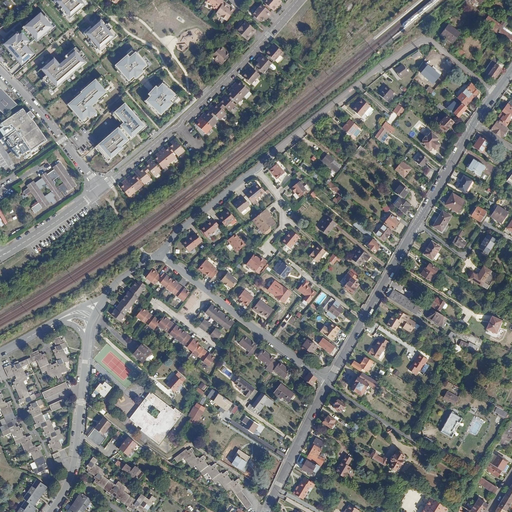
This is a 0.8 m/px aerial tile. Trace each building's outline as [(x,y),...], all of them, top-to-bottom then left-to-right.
[(81,0),(57,0),(70,15),(84,3),(81,0)] [(207,0),(207,2),(214,7),(217,9),(220,5),(223,1),(223,0),(207,0)] [(267,0),(263,4),(272,12),(272,11),(274,11),(276,9),(276,7),(277,6),(278,5),(279,6),(281,3),(278,0),(267,0)] [(221,6),(216,13),(227,21),(234,11),(234,8),(231,7),(230,8),(223,3),(221,6)] [(261,6),(252,16),(260,23),(261,23),(263,21),(263,19),(265,17),(268,19),(272,15),(261,6)] [(40,13),(25,26),(37,40),(52,27),(40,13)] [(485,21),(494,27),(492,29),(498,33),(498,32),(501,29),(502,26),(506,21),(504,19),(500,24),(488,16),(485,21)] [(101,21),(87,33),(100,48),(114,36),(101,21)] [(237,31),(246,40),(248,40),(250,38),(249,36),(254,30),(245,22),(237,31)] [(440,36),(451,44),(458,35),(451,29),(452,27),(448,25),(440,36)] [(501,29),(511,36),(511,32),(502,26),(501,29)] [(498,32),(511,41),(511,36),(501,29),(498,32)] [(17,35),(16,34),(4,44),(22,64),(33,54),(25,45),(29,41),(21,32),(17,35)] [(268,51),(268,52),(267,53),(276,60),(281,53),(284,50),(275,42),(272,46),(273,46),(271,49),(269,49),(268,51)] [(217,51),(212,57),(221,66),(229,58),(223,52),(224,50),(222,48),(221,48),(218,52),(217,51)] [(459,49),(455,54),(461,59),(465,53),(459,49)] [(76,50),(59,64),(55,58),(42,69),(57,86),(86,62),(76,50)] [(134,50),(115,66),(128,81),(134,75),(136,78),(143,72),(142,69),(147,65),(134,50)] [(257,61),(265,68),(261,74),(263,75),(269,68),(273,71),(274,71),(276,69),(276,67),(272,64),(262,55),(257,61)] [(494,59),(484,72),(488,75),(491,71),(488,70),(492,63),(496,66),(497,64),(500,66),(500,67),(500,68),(501,69),(503,65),(494,59)] [(257,65),(255,67),(255,69),(261,74),(265,68),(257,61),(256,62),(258,64),(258,65),(257,65)] [(396,69),(400,76),(403,74),(403,73),(408,70),(404,63),(396,69)] [(491,71),(488,75),(494,79),(501,69),(500,68),(500,67),(500,66),(497,64),(496,66),(492,63),(488,70),(491,71)] [(421,73),(433,83),(438,78),(435,75),(436,73),(428,65),(421,73)] [(243,76),(242,77),(242,78),(250,85),(256,79),(259,75),(250,67),(247,70),(248,71),(245,74),(244,74),(243,76)] [(383,76),(392,82),(395,78),(385,72),(383,76)] [(107,92),(96,79),(68,104),(85,123),(97,112),(91,106),(107,92)] [(0,113),(3,116),(15,105),(2,90),(4,88),(0,82),(0,113)] [(237,84),(236,86),(234,84),(232,86),(243,96),(247,92),(241,86),(242,85),(239,82),(237,84)] [(151,96),(146,101),(161,116),(178,97),(163,83),(159,88),(156,86),(149,94),(151,96)] [(464,95),(460,100),(466,106),(478,92),(475,88),(476,87),(471,83),(462,93),(464,95)] [(227,95),(231,98),(236,103),(242,96),(231,86),(228,89),(230,91),(229,93),(227,95)] [(231,86),(242,96),(243,96),(232,86),(231,86)] [(386,86),(379,94),(386,100),(389,97),(392,93),(393,92),(386,86)] [(389,97),(395,102),(398,98),(392,93),(389,97)] [(220,102),(224,106),(229,110),(235,104),(230,100),(226,96),(224,94),(221,97),(223,99),(222,100),(220,102)] [(352,108),(352,110),(360,116),(369,106),(361,99),(355,105),(353,105),(352,108)] [(436,107),(440,111),(442,108),(450,115),(451,113),(447,110),(439,103),(436,107)] [(125,104),(115,112),(124,123),(121,126),(131,138),(144,126),(125,104)] [(401,107),(398,104),(393,111),(392,111),(396,114),(401,107)] [(447,110),(451,113),(453,114),(454,113),(458,117),(466,108),(462,104),(458,109),(455,107),(453,110),(450,107),(447,110)] [(208,109),(219,119),(225,113),(220,109),(217,106),(216,105),(214,107),(213,108),(211,106),(208,109)] [(204,113),(207,115),(208,113),(210,111),(208,109),(207,107),(199,115),(201,117),(203,114),(204,113)] [(501,119),(499,122),(506,127),(510,120),(511,118),(510,117),(511,114),(511,111),(505,107),(502,111),(503,112),(499,118),(501,119)] [(22,109),(1,123),(3,127),(7,127),(11,125),(13,128),(14,128),(2,137),(9,148),(11,147),(13,150),(11,151),(13,154),(19,150),(22,154),(29,149),(30,151),(46,141),(34,122),(32,119),(35,116),(30,111),(27,114),(22,109)] [(201,117),(211,127),(217,121),(212,117),(208,113),(207,115),(205,116),(203,114),(201,117)] [(434,121),(438,125),(446,131),(453,122),(446,116),(442,121),(437,117),(434,121)] [(197,125),(206,134),(211,127),(201,117),(198,120),(200,122),(199,123),(197,125)] [(342,128),(351,135),(357,127),(349,120),(342,128)] [(497,120),(490,130),(501,138),(507,128),(506,127),(499,122),(497,120)] [(385,122),(374,136),(381,142),(382,140),(382,139),(379,137),(384,130),(386,131),(387,130),(390,133),(393,129),(385,122)] [(129,140),(118,127),(96,146),(109,161),(124,149),(122,147),(129,140)] [(426,136),(429,130),(423,127),(421,133),(426,136)] [(423,141),(423,142),(422,144),(426,146),(425,147),(430,151),(433,148),(436,150),(438,146),(436,144),(438,142),(439,140),(439,138),(431,132),(427,137),(425,137),(423,141)] [(474,146),(483,153),(489,143),(482,138),(480,137),(474,146)] [(173,151),(178,156),(184,150),(175,139),(172,142),(173,144),(172,145),(170,147),(173,151)] [(160,151),(169,163),(176,157),(172,152),(168,148),(166,150),(165,151),(163,149),(160,151)] [(155,159),(163,168),(169,163),(160,151),(157,154),(159,156),(157,157),(155,159)] [(321,160),(336,172),(339,168),(338,167),(340,165),(326,154),(321,160)] [(415,161),(422,168),(428,160),(421,154),(415,161)] [(147,166),(150,170),(155,176),(161,171),(161,170),(151,159),(148,162),(149,164),(148,165),(147,166)] [(468,169),(478,175),(484,166),(474,160),(468,169)] [(277,161),(269,168),(277,177),(284,170),(277,161)] [(44,181),(42,179),(35,183),(34,181),(27,186),(28,188),(21,193),(24,197),(26,196),(29,194),(30,195),(36,203),(37,205),(31,209),(29,210),(33,215),(52,202),(54,204),(57,202),(54,198),(55,196),(58,201),(63,197),(61,193),(63,192),(66,196),(69,193),(68,191),(77,184),(61,162),(53,168),(54,170),(47,175),(49,177),(44,181)] [(402,162),(396,170),(404,177),(411,169),(402,162)] [(135,173),(144,184),(151,179),(146,174),(143,170),(140,172),(139,172),(137,171),(135,173)] [(46,172),(41,176),(42,179),(44,181),(49,177),(47,175),(46,172)] [(464,176),(457,188),(465,193),(472,181),(464,176)] [(121,188),(129,197),(142,186),(138,181),(134,177),(132,179),(131,180),(129,178),(123,183),(125,185),(124,186),(121,188)] [(329,188),(339,196),(337,199),(335,198),(333,200),(337,204),(345,194),(331,182),(328,180),(325,183),(329,187),(329,188)] [(297,181),(289,188),(292,191),(293,190),(294,191),(298,196),(305,190),(297,181)] [(244,193),(251,202),(254,199),(263,191),(257,183),(253,186),(253,187),(251,189),(250,188),(244,193)] [(400,184),(394,192),(401,198),(402,199),(409,191),(400,184)] [(453,194),(446,205),(458,213),(465,202),(453,194)] [(395,205),(405,213),(410,205),(402,199),(401,198),(395,205)] [(235,207),(241,215),(251,207),(245,199),(242,201),(241,201),(235,207)] [(478,207),(472,216),(480,221),(486,212),(478,207)] [(497,207),(491,217),(501,223),(508,213),(497,207)] [(254,222),(266,236),(267,235),(267,236),(269,236),(270,235),(273,232),(272,231),(277,226),(273,221),(272,221),(270,219),(271,218),(273,217),(267,211),(254,222)] [(442,211),(433,227),(442,232),(451,217),(442,211)] [(220,220),(227,228),(237,221),(230,213),(220,220)] [(385,224),(388,226),(389,227),(389,226),(392,228),(393,229),(399,221),(396,219),(392,216),(385,224)] [(328,217),(319,229),(326,235),(336,223),(328,217)] [(210,222),(200,230),(206,237),(219,227),(213,219),(210,221),(210,222)] [(358,221),(354,225),(361,231),(364,227),(358,221)] [(383,226),(376,235),(384,241),(391,232),(390,231),(386,228),(383,226)] [(289,232),(282,240),(291,247),(297,239),(299,236),(292,230),(289,233),(289,232)] [(460,230),(453,242),(459,246),(459,245),(463,247),(466,243),(460,239),(464,232),(462,231),(460,230)] [(190,236),(197,245),(201,242),(194,233),(191,236),(190,236)] [(487,235),(479,248),(487,254),(496,241),(487,235)] [(181,244),(188,252),(197,245),(190,236),(187,239),(187,240),(186,241),(185,240),(181,244)] [(229,243),(239,254),(247,248),(237,236),(229,243)] [(364,246),(374,253),(380,246),(373,240),(369,244),(367,242),(364,246)] [(432,242),(425,254),(434,260),(441,248),(432,242)] [(309,256),(316,262),(325,251),(318,245),(313,251),(312,251),(309,256)] [(351,260),(358,265),(363,259),(366,261),(370,257),(360,249),(351,260)] [(333,253),(328,259),(333,263),(338,256),(333,253)] [(252,255),(245,264),(254,271),(258,266),(261,268),(265,262),(259,257),(257,259),(252,255)] [(492,261),(489,267),(495,270),(498,264),(492,261)] [(206,262),(201,269),(204,271),(211,267),(206,262)] [(282,262),(275,272),(283,279),(285,275),(286,276),(289,272),(288,272),(290,269),(282,262)] [(429,264),(425,271),(424,270),(421,275),(431,281),(438,270),(429,264)] [(152,282),(155,278),(166,286),(182,298),(187,291),(181,286),(180,288),(174,284),(175,282),(161,271),(158,274),(157,275),(154,273),(156,271),(149,267),(143,275),(152,282)] [(204,271),(203,273),(208,276),(209,275),(212,278),(217,271),(211,267),(204,271)] [(471,276),(468,281),(480,289),(489,275),(482,270),(476,279),(471,276)] [(226,272),(220,280),(224,282),(224,283),(227,286),(228,286),(230,288),(236,280),(226,272)] [(304,279),(297,289),(305,295),(302,299),(307,303),(315,292),(305,285),(307,282),(304,279)] [(351,279),(344,287),(352,293),(358,285),(351,279)] [(129,291),(120,302),(121,304),(117,309),(115,308),(111,314),(119,321),(130,308),(139,295),(146,286),(139,281),(137,283),(136,282),(131,288),(133,289),(130,292),(129,291)] [(275,297),(283,303),(290,293),(282,287),(282,288),(274,282),(267,290),(275,296),(275,297)] [(384,295),(405,309),(409,303),(385,288),(382,291),(384,295)] [(244,289),(238,297),(241,299),(244,302),(243,303),(246,305),(253,296),(244,289)] [(331,298),(323,309),(328,313),(326,315),(333,321),(343,309),(338,306),(339,304),(331,298)] [(436,298),(431,306),(440,311),(444,303),(436,298)] [(253,309),(262,316),(263,316),(267,318),(272,311),(259,301),(253,309)] [(209,311),(231,329),(236,322),(214,304),(209,311)] [(136,316),(144,323),(146,321),(149,323),(148,325),(153,330),(157,325),(167,332),(193,352),(192,353),(196,356),(197,355),(204,360),(203,362),(209,366),(215,358),(198,345),(199,344),(193,339),(192,341),(186,337),(187,335),(176,326),(174,328),(168,323),(170,321),(164,317),(160,322),(153,316),(151,315),(149,317),(147,314),(148,313),(142,308),(136,316)] [(402,317),(400,319),(398,317),(393,315),(387,324),(396,330),(402,321),(406,324),(404,327),(412,332),(417,323),(410,318),(411,317),(401,310),(398,314),(399,315),(402,317)] [(432,310),(427,318),(441,327),(446,319),(432,310)] [(287,322),(291,325),(296,318),(292,315),(287,322)] [(493,316),(487,329),(497,334),(501,326),(503,321),(493,316)] [(340,329),(331,322),(327,329),(324,326),(320,331),(332,341),(336,335),(335,334),(337,332),(340,329)] [(208,323),(203,328),(209,334),(214,328),(208,323)] [(220,333),(215,339),(220,343),(225,337),(220,333)] [(316,333),(312,339),(330,353),(334,347),(316,333)] [(239,343),(249,351),(247,354),(250,357),(258,347),(255,344),(256,343),(245,335),(239,343)] [(378,341),(375,346),(373,349),(372,348),(369,353),(379,359),(386,345),(388,347),(390,343),(381,337),(379,341),(378,341)] [(17,389),(21,399),(19,400),(21,404),(27,401),(28,404),(38,400),(36,396),(31,398),(25,381),(30,379),(25,367),(40,360),(46,375),(50,373),(54,380),(61,378),(61,379),(68,377),(68,375),(72,373),(69,366),(74,364),(69,351),(75,349),(72,344),(71,341),(69,342),(67,338),(61,341),(64,349),(59,351),(63,363),(53,367),(48,355),(44,357),(41,351),(33,354),(34,358),(22,362),(21,360),(18,362),(19,366),(15,368),(13,365),(7,367),(11,378),(17,375),(20,381),(15,383),(16,385),(14,386),(15,389),(17,389)] [(301,346),(311,353),(316,345),(307,338),(301,346)] [(141,345),(133,353),(142,361),(150,353),(141,345)] [(257,357),(268,366),(265,369),(271,373),(273,370),(284,378),(290,370),(280,362),(278,364),(273,359),(274,358),(263,350),(257,357)] [(417,357),(415,360),(412,364),(420,370),(427,359),(419,354),(416,357),(417,357)] [(365,357),(360,365),(354,362),(351,366),(362,373),(364,374),(366,371),(367,371),(372,362),(365,357)] [(175,375),(183,382),(186,380),(177,372),(175,375)] [(305,376),(303,379),(312,385),(316,379),(309,373),(307,377),(305,376)] [(358,378),(351,389),(361,395),(367,384),(375,389),(376,386),(384,391),(386,388),(364,374),(362,373),(359,379),(358,378)] [(167,386),(175,392),(183,382),(175,375),(172,379),(173,380),(167,386)] [(215,377),(212,380),(219,385),(221,381),(215,377)] [(235,384),(246,392),(244,394),(248,397),(254,389),(239,378),(235,384)] [(98,384),(94,390),(99,394),(98,395),(103,398),(111,388),(103,382),(101,385),(98,384)] [(274,393),(278,396),(279,395),(288,402),(294,394),(281,384),(274,393)] [(47,393),(50,399),(71,391),(68,385),(47,393)] [(235,404),(212,389),(207,397),(222,407),(220,410),(224,413),(226,411),(229,413),(235,404)] [(0,407),(2,407),(8,423),(0,425),(4,435),(12,432),(17,445),(22,443),(27,455),(31,454),(38,470),(33,471),(35,476),(40,474),(41,476),(44,475),(42,470),(48,468),(41,452),(43,451),(42,447),(35,450),(31,441),(33,440),(32,436),(25,439),(22,433),(24,432),(23,428),(21,429),(20,427),(15,428),(13,423),(18,422),(17,419),(19,418),(18,415),(15,416),(11,405),(13,404),(12,400),(5,403),(2,396),(4,395),(3,392),(1,393),(0,390),(0,407)] [(137,415),(133,412),(129,418),(141,428),(139,429),(158,444),(168,432),(182,413),(175,407),(173,409),(150,391),(139,404),(138,406),(142,409),(137,415)] [(448,392),(444,398),(455,404),(458,398),(448,392)] [(253,405),(250,410),(259,416),(261,413),(260,412),(265,404),(270,407),(273,402),(261,394),(253,405)] [(333,407),(340,412),(342,409),(345,405),(336,400),(334,404),(333,407)] [(30,412),(31,415),(33,415),(37,425),(35,426),(37,430),(44,427),(46,434),(44,435),(46,439),(48,438),(49,440),(53,438),(55,442),(50,444),(51,446),(49,447),(50,451),(53,450),(55,455),(63,451),(60,443),(65,441),(62,433),(57,435),(52,422),(47,424),(41,407),(45,405),(44,401),(35,404),(36,407),(31,409),(32,411),(30,412)] [(54,405),(57,412),(69,408),(67,401),(54,405)] [(196,407),(204,412),(206,409),(198,404),(196,407)] [(195,406),(189,416),(191,418),(189,422),(195,426),(201,417),(204,412),(196,407),(195,406)] [(491,410),(501,415),(501,417),(503,418),(504,417),(507,418),(509,413),(496,407),(495,408),(493,407),(491,410)] [(451,413),(441,432),(451,438),(454,433),(452,432),(458,422),(459,423),(462,419),(451,413)] [(323,423),(331,428),(334,424),(333,424),(335,420),(328,416),(326,420),(325,419),(323,423)] [(246,425),(244,428),(253,433),(258,425),(245,417),(242,422),(246,425)] [(112,424),(104,418),(101,422),(101,423),(99,426),(98,425),(95,429),(103,435),(112,424)] [(359,429),(356,432),(360,435),(364,428),(361,426),(359,429)] [(511,429),(507,427),(502,436),(510,439),(511,434),(511,429)] [(137,444),(128,437),(126,441),(122,446),(119,449),(128,456),(137,444)] [(315,438),(313,443),(322,448),(324,443),(315,438)] [(313,447),(308,457),(321,464),(324,459),(318,456),(322,448),(313,443),(311,446),(313,447)] [(231,449),(244,457),(246,454),(234,446),(231,449)] [(231,488),(247,510),(252,506),(241,491),(243,489),(239,483),(240,482),(238,478),(233,482),(227,475),(229,474),(226,471),(221,475),(216,468),(217,466),(215,463),(210,467),(204,460),(205,459),(203,455),(197,459),(192,452),(194,451),(191,447),(186,452),(185,450),(174,458),(177,462),(183,457),(191,468),(195,465),(204,476),(207,473),(215,484),(219,481),(226,491),(231,488)] [(230,456),(227,461),(231,464),(236,456),(242,459),(244,457),(231,449),(228,455),(230,456)] [(363,453),(385,466),(388,460),(384,458),(383,459),(376,455),(377,454),(373,451),(371,455),(364,451),(363,453)] [(390,462),(391,463),(389,467),(396,471),(397,470),(404,456),(397,452),(394,456),(393,455),(392,456),(390,458),(391,459),(391,460),(390,462)] [(51,459),(55,467),(62,465),(60,459),(61,459),(59,455),(51,459)] [(92,483),(95,485),(96,484),(105,490),(104,492),(107,494),(108,492),(111,494),(114,490),(118,493),(115,497),(118,499),(117,501),(119,503),(121,502),(127,506),(126,508),(129,510),(130,509),(133,511),(135,509),(139,511),(146,511),(147,511),(144,508),(147,504),(150,506),(156,499),(153,496),(150,500),(141,494),(136,501),(123,491),(125,487),(117,480),(114,485),(101,474),(103,470),(93,462),(96,458),(92,455),(87,463),(89,465),(86,469),(89,470),(87,473),(90,475),(92,473),(97,477),(92,483)] [(236,456),(231,464),(237,468),(242,459),(236,456)] [(404,456),(397,470),(399,471),(407,458),(404,456)] [(491,465),(500,470),(501,471),(504,464),(506,462),(496,456),(491,465)] [(307,459),(301,469),(310,475),(315,467),(311,464),(312,462),(307,459)] [(338,468),(335,473),(345,479),(351,468),(348,466),(350,463),(344,460),(342,463),(341,463),(339,466),(340,467),(339,469),(338,468)] [(115,461),(114,463),(114,464),(120,468),(122,470),(123,470),(125,467),(118,461),(117,463),(115,461)] [(487,473),(492,476),(496,478),(500,470),(491,465),(485,462),(481,469),(487,473)] [(477,463),(472,471),(476,473),(480,465),(477,463)] [(129,475),(133,478),(138,481),(140,478),(140,477),(135,474),(139,469),(135,466),(129,475)] [(302,481),(298,487),(297,489),(296,489),(293,494),(303,500),(311,487),(313,488),(315,484),(304,478),(302,481)] [(476,484),(493,493),(496,487),(479,478),(476,484)] [(26,502),(20,511),(35,511),(37,509),(34,507),(47,487),(36,480),(23,500),(26,502)] [(82,487),(66,511),(81,511),(93,494),(82,487)] [(511,490),(509,489),(497,507),(506,511),(511,501),(511,490)] [(430,499),(422,511),(449,511),(450,510),(439,504),(430,499)] [(478,499),(474,506),(483,511),(488,505),(478,499)]
